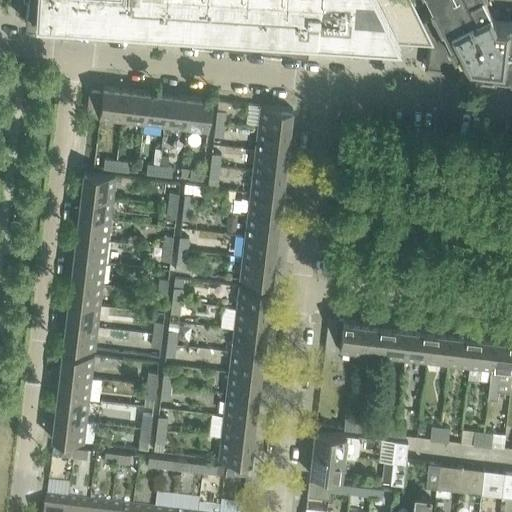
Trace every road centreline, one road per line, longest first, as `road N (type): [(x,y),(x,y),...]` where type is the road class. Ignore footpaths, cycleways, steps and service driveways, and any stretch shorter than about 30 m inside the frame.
road 1 (unclassified): [(17,511),(70,55)]
road 2 (residential): [(327,85),(70,55)]
road 3 (residential): [(300,298),(327,85)]
road 4 (residential): [(274,511),(300,298)]
road 5 (residential): [(511,322),(300,298)]
road 6 (residential): [(511,106),(327,85)]
